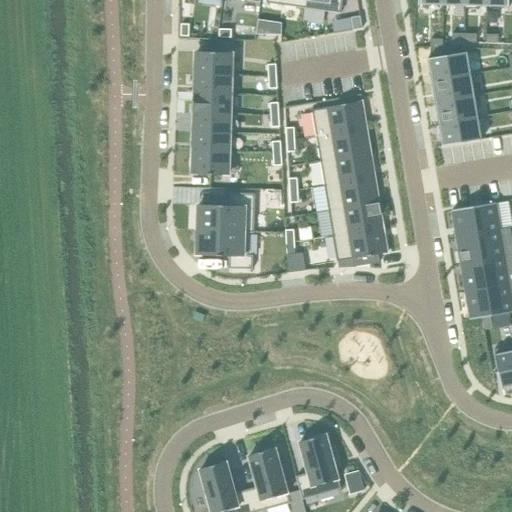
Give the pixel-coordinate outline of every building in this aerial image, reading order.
[(304,0),(304,8),(341,13),(342,0),(304,0)] [(362,28),(360,16),(351,18),(353,30),(362,28)] [(189,24),(181,24),(181,36),(189,36),(189,24)] [(219,37),(231,37),(231,29),(219,29),(219,37)] [(452,33),(452,42),(464,42),(464,33),(452,33)] [(464,33),(464,42),(476,42),(477,34),(464,33)] [(486,34),(486,42),(498,43),(498,34),(486,34)] [(431,39),(431,47),(443,47),(443,39),(431,39)] [(196,52),(196,74),(231,75),(232,53),(196,52)] [(468,52),(428,58),(432,81),(471,74),(468,52)] [(276,64),(268,64),(269,76),(277,76),(276,64)] [(194,92),(194,93),(231,94),(231,75),(196,74),(195,92),(194,92)] [(471,74),(432,81),(435,102),(475,95),(471,74)] [(277,76),(269,76),(269,88),(277,88),(277,76)] [(194,93),(193,113),(230,114),(231,94),(194,93)] [(475,95),(435,102),(439,123),(478,116),(475,95)] [(362,101),(312,110),(316,136),(367,127),(362,101)] [(278,102),(270,103),(271,115),(279,114),(278,102)] [(193,113),(193,114),(195,114),(194,132),(230,133),(230,114),(193,113)] [(279,114),(271,115),(272,127),(280,126),(279,114)] [(478,116),(439,123),(443,145),(482,139),(478,116)] [(294,127),(286,128),(287,140),(295,139),(294,127)] [(367,127),(316,136),(320,160),(371,152),(367,127)] [(194,132),(194,151),(229,152),(230,133),(194,132)] [(295,139),(287,140),(288,152),(296,151),(295,139)] [(281,141),(272,141),(273,153),(281,153),(281,141)] [(194,151),(193,174),(228,175),(229,152),(194,151)] [(371,152),(320,160),(325,185),(375,177),(371,152)] [(281,153),(273,153),(274,165),(282,165),(281,153)] [(375,177),(325,185),(329,210),(379,202),(375,177)] [(297,178),(289,178),(290,190),(298,190),(297,178)] [(298,190),(290,190),(291,202),(299,202),(298,190)] [(198,205),(198,230),(254,231),(255,194),(231,193),(231,206),(198,205)] [(379,202),(329,210),(333,235),(383,227),(379,202)] [(497,202),(452,210),(456,238),(511,229),(511,228),(501,229),(497,202)] [(383,227),(333,235),(337,261),(388,252),(383,227)] [(511,236),(511,229),(456,238),(461,265),(511,256),(511,236)] [(198,230),(197,255),(229,256),(229,268),(253,269),(253,255),(249,255),(249,232),(254,233),(254,231),(198,230)] [(294,230),(286,230),(286,242),(295,242),(294,230)] [(295,242),(286,242),(287,254),(295,254),(295,242)] [(295,254),(287,254),(288,272),(306,270),(303,253),(295,254)] [(511,256),(461,265),(465,291),(511,283),(511,256)] [(511,283),(465,291),(470,319),(483,317),(491,316),(511,312),(511,283)] [(491,316),(483,317),(485,329),(493,328),(491,316)] [(511,345),(494,349),(503,389),(511,387),(511,345)] [(308,473),(296,476),(303,499),(341,488),(335,465),(339,463),(335,448),(330,449),(326,434),(300,442),(308,473)] [(258,487),(246,490),(252,511),(255,511),(290,502),(276,448),(249,456),(258,487)] [(227,462),(200,469),(211,511),(252,511),(246,490),(235,493),(227,462)] [(359,470),(347,473),(352,492),(364,489),(359,470)]
